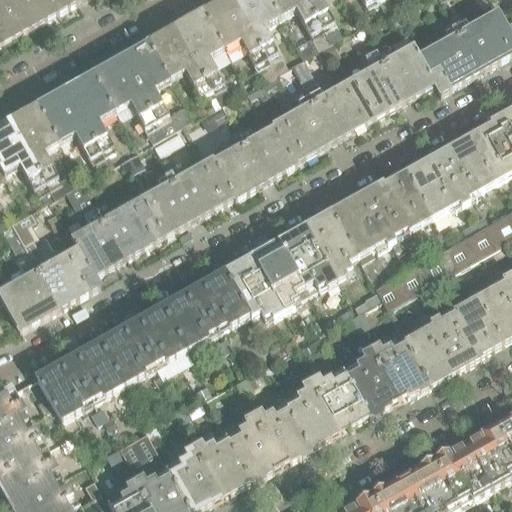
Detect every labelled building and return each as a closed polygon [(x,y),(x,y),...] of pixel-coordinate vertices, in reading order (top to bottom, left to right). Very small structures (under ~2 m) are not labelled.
[(58,21),(46,0),(0,0),(0,48),(2,52),(58,21)] [(95,0),(46,0),(58,21),(95,0)] [(282,64),(265,35),(281,26),(265,0),(238,0),(204,20),(225,58),(241,49),(263,88),(276,80),(292,72),(302,66),(296,55),(282,64)] [(321,4),(327,0),(265,0),(281,26),(296,18),(318,56),(322,55),(333,48),(341,44),(321,4)] [(392,2),(390,0),(359,0),(368,15),(371,14),(373,18),(382,13),(386,19),(394,14),(388,4),(392,2)] [(437,4),(434,0),(422,0),(418,3),(422,11),(437,4)] [(451,97),(511,62),(511,42),(506,32),(498,18),(469,34),(463,23),(441,36),(448,47),(419,63),(430,81),(439,76),(451,97)] [(232,105),(210,66),(224,57),(225,58),(204,20),(203,19),(149,50),(171,88),(185,79),(202,108),(207,105),(213,115),(211,117),(220,112),(231,106),(232,105)] [(379,42),(371,28),(362,33),(370,47),(379,42)] [(340,62),(333,48),(322,55),(329,68),(340,62)] [(169,122),(155,98),(171,88),(149,50),(148,50),(148,51),(94,82),(115,120),(131,111),(153,150),(161,146),(192,127),(184,113),(169,122)] [(451,97),(439,76),(430,81),(419,63),(414,52),(393,64),(386,53),(366,65),(372,76),(342,93),(354,114),(364,108),(374,127),(434,93),(440,103),(451,97)] [(295,171),(374,127),(364,108),(354,114),(342,93),(323,103),(316,92),(317,92),(302,66),(292,72),(305,96),(295,103),(302,115),(282,127),(295,147),(285,152),(295,171)] [(265,95),(280,86),(276,80),(263,88),(262,89),(265,95)] [(100,129),(115,120),(94,82),(38,113),(60,151),(75,142),(92,171),(99,167),(105,177),(115,172),(109,161),(116,157),(100,129)] [(237,117),(231,106),(220,112),(225,121),(226,120),(227,122),(237,117)] [(61,189),(45,160),(60,151),(38,113),(0,134),(0,174),(4,182),(20,173),(39,204),(50,198),(54,206),(62,201),(57,191),(61,189)] [(511,117),(491,130),(492,132),(480,139),(493,162),(483,168),(495,191),(511,181),(511,117)] [(295,171),(285,152),(295,147),(282,127),(272,132),(273,134),(254,145),(248,134),(227,146),(233,157),(214,167),(213,166),(202,172),(213,192),(223,187),(234,206),(235,208),(296,173),(295,171)] [(468,206),(495,191),(483,168),(493,162),(480,139),(395,187),(409,210),(419,204),(432,226),(460,211),(462,214),(470,209),(468,206)] [(164,147),(154,153),(160,164),(170,158),(164,147)] [(213,192),(202,172),(183,183),(176,172),(156,183),(162,194),(142,206),(153,226),(144,231),(155,251),(234,206),(223,187),(213,192)] [(435,235),(432,226),(419,204),(409,210),(395,187),(384,193),(382,191),(332,219),(357,265),(385,249),(387,253),(391,251),(396,259),(415,248),(410,239),(422,232),(427,240),(435,235)] [(81,192),(66,200),(78,222),(93,214),(81,192)] [(94,285),(155,251),(144,231),(153,226),(142,206),(113,222),(106,211),(85,223),(92,234),(71,246),(77,255),(88,275),(77,281),(89,301),(100,295),(94,285)] [(492,259),(505,252),(511,247),(511,218),(489,231),(480,236),(467,244),(418,271),(407,278),(376,296),(377,298),(381,307),(388,318),(393,315),(482,265),(492,259)] [(357,265),(332,219),(280,249),(305,295),(314,289),(318,296),(325,292),(327,296),(348,284),(346,281),(353,277),(349,270),(357,265)] [(489,231),(483,222),(475,227),(480,236),(489,231)] [(32,240),(22,224),(11,231),(15,238),(20,247),(32,240)] [(467,244),(480,236),(475,227),(462,235),(467,244)] [(89,301),(77,281),(88,275),(77,255),(48,272),(42,260),(31,266),(20,247),(15,238),(6,243),(18,265),(21,270),(19,271),(27,284),(0,299),(0,302),(21,339),(89,301)] [(296,300),(305,295),(280,249),(226,279),(250,323),(251,325),(261,320),(265,326),(271,322),(273,326),(295,314),(293,311),(299,307),(296,300)] [(496,266),(510,259),(505,252),(492,259),(495,265),(496,266)] [(409,260),(399,266),(407,278),(418,271),(411,259),(409,260)] [(486,271),(495,265),(492,259),(482,265),(486,271)] [(188,358),(250,323),(226,279),(163,314),(188,358)] [(491,357),(511,345),(511,282),(511,281),(502,286),(504,290),(476,305),(489,328),(478,334),(491,357)] [(364,317),(381,307),(377,298),(365,305),(366,306),(355,313),(359,319),(359,320),(364,317)] [(0,326),(9,321),(18,337),(16,338),(18,341),(21,339),(0,302),(0,326)] [(491,357),(478,334),(489,328),(476,305),(453,318),(454,320),(441,327),(439,324),(430,329),(432,333),(418,341),(408,326),(396,332),(405,348),(406,351),(430,395),(481,366),(480,364),(491,357)] [(125,394),(188,358),(163,314),(100,350),(125,394)] [(355,322),(350,314),(339,321),(343,328),(351,324),(355,322)] [(397,321),(393,315),(388,318),(391,324),(397,321)] [(372,332),(364,317),(359,320),(359,319),(355,322),(351,324),(358,334),(358,335),(361,339),(372,332)] [(358,334),(351,324),(343,328),(350,339),(358,334)] [(306,365),(326,353),(319,343),(300,355),(306,365)] [(233,355),(226,344),(222,347),(228,357),(233,355)] [(299,353),(294,344),(288,348),(293,356),(299,353)] [(228,357),(222,347),(217,349),(224,360),(228,357)] [(293,356),(288,348),(284,350),(288,359),(293,356)] [(62,429),(125,394),(100,350),(37,385),(47,403),(53,414),(60,427),(62,429)] [(430,395),(406,351),(394,358),(391,352),(383,357),(379,352),(362,362),(365,367),(344,379),(369,424),(369,425),(371,425),(374,426),(382,422),(381,422),(382,418),(415,400),(416,403),(430,395)] [(174,388),(167,375),(159,380),(159,381),(166,393),(174,388)] [(369,424),(344,379),(343,377),(337,380),(322,389),(319,383),(302,393),(305,399),(285,410),(310,457),(369,424)] [(166,393),(159,381),(153,385),(160,397),(166,393)] [(253,396),(245,382),(234,389),(242,403),(253,396)] [(0,482),(48,456),(15,398),(0,406),(0,482)] [(53,414),(47,403),(37,409),(44,420),(47,418),(53,414)] [(311,458),(310,457),(285,410),(284,410),(285,412),(265,423),(262,418),(244,428),(247,433),(227,445),(226,445),(251,490),(252,491),(253,491),(256,492),(257,492),(264,488),(265,484),(279,476),(298,465),(302,466),(302,467),(309,463),(309,462),(310,459),(311,458)] [(109,425),(103,413),(96,417),(103,428),(109,425)] [(103,428),(96,417),(91,420),(97,432),(103,428)] [(189,424),(186,417),(181,420),(184,427),(189,424)] [(184,427),(181,420),(176,423),(180,429),(184,427)] [(511,461),(511,423),(496,433),(511,461)] [(117,431),(113,424),(104,429),(109,437),(117,431)] [(465,511),(511,486),(511,461),(496,433),(449,459),(448,458),(433,467),(457,511),(465,511)] [(70,443),(65,435),(57,439),(62,448),(70,443)] [(187,511),(168,478),(167,476),(166,476),(146,440),(119,456),(133,480),(146,473),(153,485),(147,489),(144,484),(126,494),(129,499),(108,511),(109,511),(187,511)] [(211,511),(251,490),(226,445),(227,445),(226,443),(205,454),(202,449),(184,459),(187,464),(167,476),(168,478),(187,511),(211,511)] [(79,511),(48,456),(0,482),(0,487),(13,511),(79,511)] [(130,481),(117,456),(108,461),(121,486),(130,481)] [(457,511),(433,467),(418,475),(410,480),(393,489),(394,489),(385,494),(369,502),(374,511),(457,511)] [(374,511),(369,502),(355,510),(356,511),(354,511),(374,511)]
